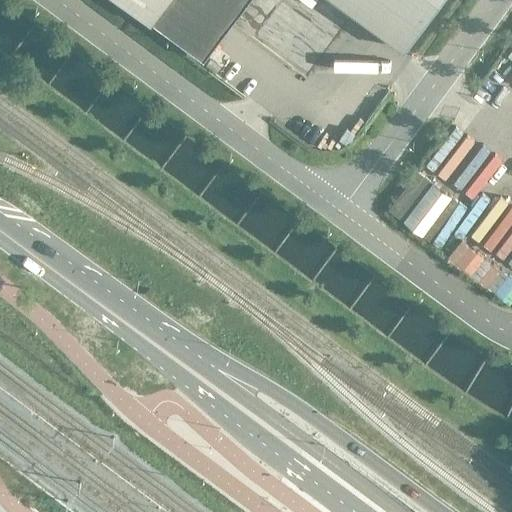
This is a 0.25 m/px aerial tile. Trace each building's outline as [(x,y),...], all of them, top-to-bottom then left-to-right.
[(135,9),(122,0),(120,0),(130,7),(129,9),(136,15),(138,13),(149,22),(151,23),(154,20),(153,19),(151,21),(150,20),(135,9)] [(166,0),(122,0),(135,9),(150,20),(151,21),(161,8),(162,6),(166,0)] [(167,0),(162,7),(153,19),(154,20),(204,57),(218,39),(231,22),(236,14),(246,0),(167,0)] [(339,0),(404,48),(418,30),(440,0),(339,0)] [(211,62),(211,64),(212,66),(213,68),(215,69),(217,68),(219,68),(221,66),(222,64),(222,62),(221,60),(219,59),(217,58),(215,58),(213,59),(212,60),(211,62)] [(422,170),(394,206),(424,230),(452,195),(422,170)]
